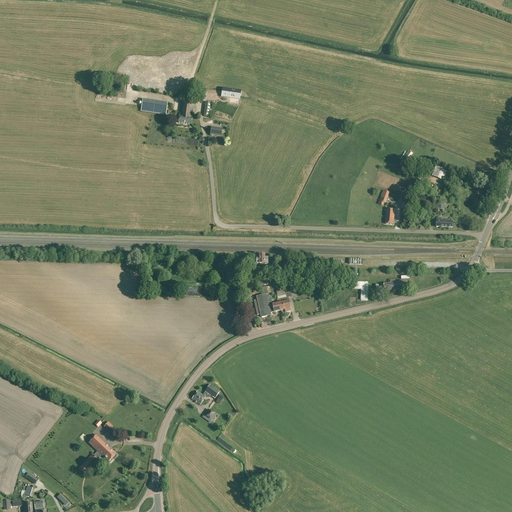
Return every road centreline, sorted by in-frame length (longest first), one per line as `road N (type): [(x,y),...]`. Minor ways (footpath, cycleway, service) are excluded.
road 1 (secondary): [(159,511),(162,430),(212,358),(265,331),(450,286),(468,271),(484,236)]
road 2 (unclassified): [(484,236),(220,224),(199,110)]
